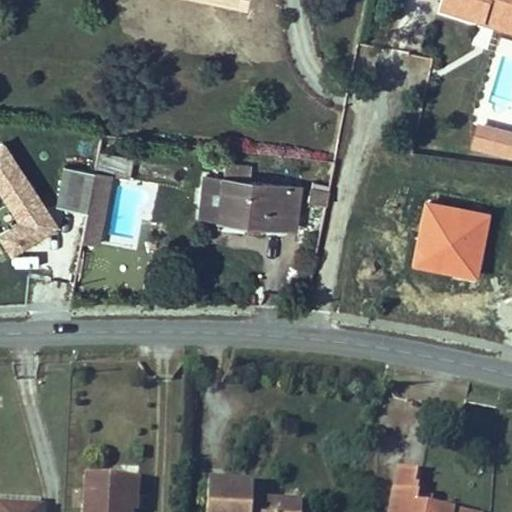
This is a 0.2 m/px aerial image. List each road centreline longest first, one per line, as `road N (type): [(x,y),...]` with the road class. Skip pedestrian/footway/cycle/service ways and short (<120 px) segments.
road 1 (tertiary): [(0,333),(319,339),(511,375)]
road 2 (unknown): [(319,339),(382,69)]
